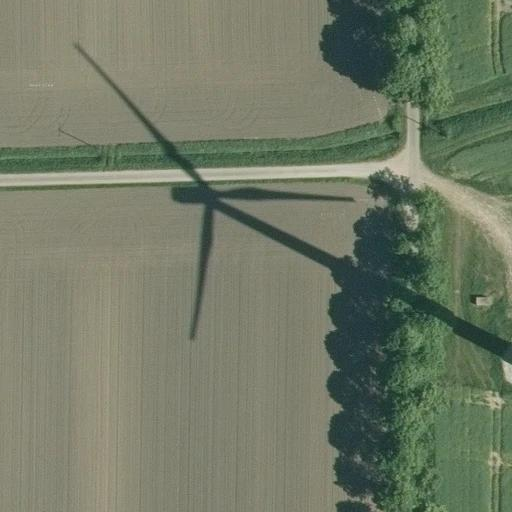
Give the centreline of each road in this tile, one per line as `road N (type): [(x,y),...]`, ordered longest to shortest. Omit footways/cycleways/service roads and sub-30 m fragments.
road 1 (unclassified): [(415,511),(415,0)]
road 2 (track): [(418,170),(0,182)]
